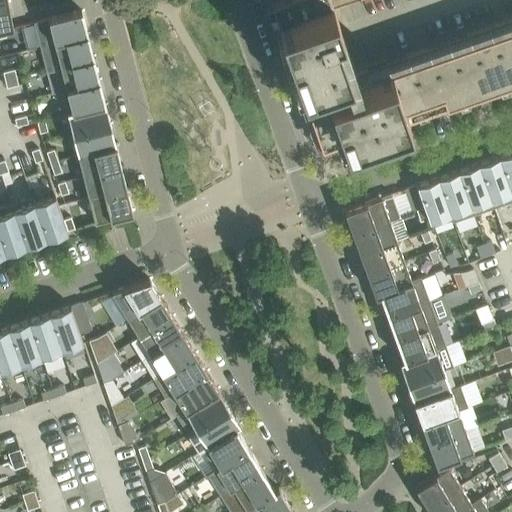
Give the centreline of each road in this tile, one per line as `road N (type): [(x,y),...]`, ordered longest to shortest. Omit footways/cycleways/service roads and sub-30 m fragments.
road 1 (residential): [(174,248),(321,511)]
road 2 (residential): [(310,200),(404,466)]
road 3 (residential): [(109,0),(174,248)]
road 4 (residential): [(239,0),(236,11),(310,200)]
road 5 (residential): [(310,200),(511,129)]
road 6 (residential): [(174,248),(0,306)]
